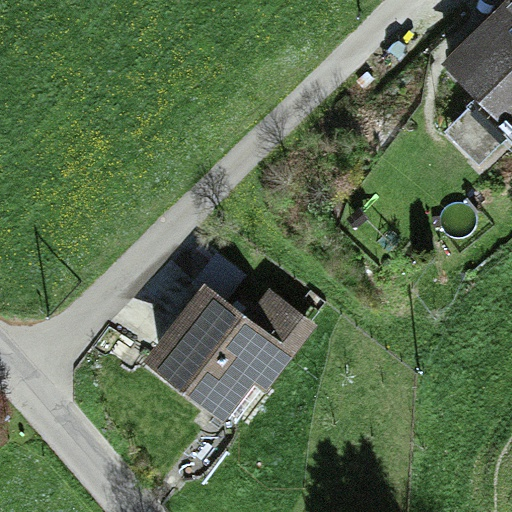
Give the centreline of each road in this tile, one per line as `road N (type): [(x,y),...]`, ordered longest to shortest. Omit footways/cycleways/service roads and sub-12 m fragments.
road 1 (residential): [(34,378),(414,0)]
road 2 (residential): [(34,378),(143,511)]
